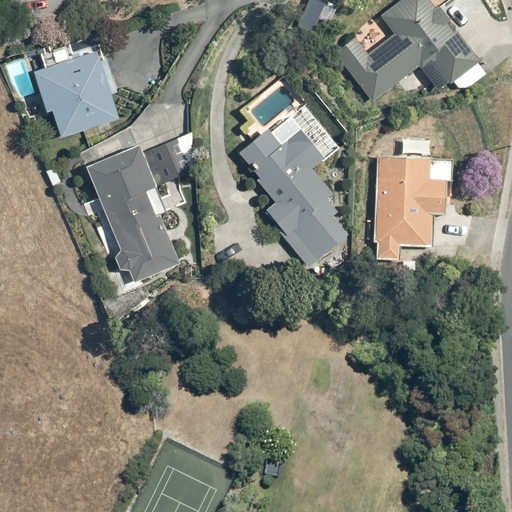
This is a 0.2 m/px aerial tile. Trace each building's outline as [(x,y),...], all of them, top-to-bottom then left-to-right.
[(355,34),(332,53),(372,101),(419,62),(424,68),(432,61),(449,82),(478,58),(429,0),(403,0),(382,18),(397,35),(372,55),(355,34)] [(19,99),(39,93),(45,111),(51,109),(60,138),(103,125),(96,104),(111,99),(95,48),(67,57),(64,46),(40,54),(43,65),(34,68),(30,56),(8,63),(19,99)] [(269,128),(237,155),(274,199),(266,206),(284,228),(278,233),(303,264),(347,227),(325,201),(341,188),(318,161),(325,155),(301,126),(281,143),(269,128)] [(185,136),(142,154),(138,144),(84,166),(120,253),(112,256),(119,273),(129,269),(134,281),(180,262),(149,188),(198,168),(185,136)] [(402,156),(375,156),(375,261),(398,261),(398,246),(429,246),(429,214),(441,214),(441,180),(431,180),(431,136),(402,136),(402,156)]
